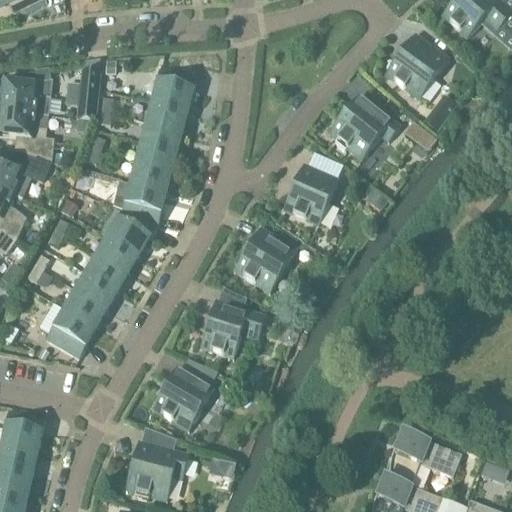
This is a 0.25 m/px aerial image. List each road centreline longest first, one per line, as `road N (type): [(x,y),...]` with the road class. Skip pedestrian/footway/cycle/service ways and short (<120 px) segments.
road 1 (residential): [(93,411),(222,174)]
road 2 (residential): [(0,56),(243,25)]
road 3 (residential): [(222,174),(246,178),(361,36)]
road 4 (residential): [(222,174),(243,25)]
